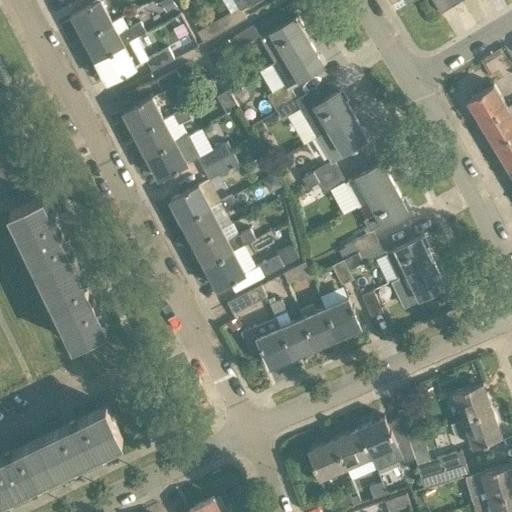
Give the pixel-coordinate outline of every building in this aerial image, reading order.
[(83,35),(113,19),(102,0),(97,0),(71,14),(83,35)] [(178,5),(174,0),(162,0),(161,1),(167,11),(178,5)] [(235,0),(239,6),(241,9),(251,3),(249,0),(235,0)] [(432,0),(440,13),(451,6),(446,0),(432,0)] [(241,9),(239,6),(230,11),(197,31),(203,42),(241,19),(237,11),(241,9)] [(83,35),(95,57),(145,30),(140,20),(128,27),(122,16),(113,21),(113,19),(83,35)] [(272,63),(285,55),(309,40),(295,17),(260,38),(274,61),(272,63)] [(258,35),(253,25),(233,37),(238,47),(258,35)] [(106,80),(146,59),(149,58),(148,57),(137,36),(146,31),(145,30),(95,57),(106,80)] [(309,40),(285,55),(272,63),(284,84),(267,95),(276,109),(296,97),(291,88),(301,81),(299,78),(323,64),(309,40)] [(175,58),(169,48),(168,47),(148,57),(149,58),(146,59),(152,70),(175,58)] [(176,69),(156,79),(162,90),(182,80),(176,69)] [(467,99),(481,122),(508,106),(494,83),(467,99)] [(215,94),(225,112),(237,105),(228,87),(215,94)] [(338,90),(304,110),(318,134),(328,128),(352,114),(338,90)] [(123,111),(134,132),(164,116),(153,95),(123,111)] [(303,107),(296,97),(276,109),(282,120),(289,116),(303,107)] [(186,106),(173,113),(179,123),(191,117),(186,106)] [(481,122),(494,144),(511,133),(511,112),(508,106),(481,122)] [(316,136),(330,160),(332,159),(333,159),(345,153),(343,150),(366,137),(352,114),(328,128),(318,134),(316,135),(316,136)] [(176,138),(164,116),(134,132),(146,154),(176,138)] [(268,129),(261,118),(251,124),(257,135),(268,129)] [(158,177),(197,156),(200,155),(189,133),(176,139),(176,138),(146,154),(158,177)] [(511,133),(494,144),(507,167),(511,163),(511,133)] [(0,148),(8,145),(3,134),(0,135),(0,148)] [(200,155),(197,156),(203,167),(233,151),(227,140),(200,155)] [(0,148),(0,162),(14,156),(8,145),(0,148)] [(209,179),(210,178),(239,163),(233,151),(203,167),(209,178),(209,179)] [(0,162),(0,175),(19,166),(14,156),(0,162)] [(339,170),(333,159),(332,159),(330,160),(313,170),(313,171),(302,177),(308,187),(311,186),(339,170)] [(369,199),(394,186),(381,162),(345,181),(358,206),(369,199)] [(24,177),(19,166),(0,175),(0,185),(1,188),(24,177)] [(339,170),(311,186),(315,194),(323,189),(324,192),(345,180),(339,170)] [(263,179),(270,192),(282,185),(275,173),(263,179)] [(24,177),(1,188),(7,199),(30,188),(24,177)] [(182,220),(211,205),(200,183),(170,198),(182,220)] [(394,186),(369,199),(376,213),(364,219),(370,230),(382,223),(407,210),(394,186)] [(232,194),(221,200),(220,201),(225,211),(238,205),(232,194)] [(75,261),(43,195),(10,212),(42,277),(75,261)] [(182,220),(193,242),(223,227),(211,205),(182,220)] [(223,227),(193,242),(205,264),(234,249),(255,238),(250,227),(229,238),(223,227)] [(378,242),(372,230),(344,244),(345,246),(339,250),(343,260),(378,242)] [(386,252),(398,277),(433,261),(420,236),(386,252)] [(284,265),(284,264),(299,256),(292,242),(276,250),(278,253),(259,264),(265,275),(284,265)] [(347,269),(383,252),(378,242),(343,260),(347,269)] [(246,271),(234,249),(205,264),(216,286),(246,271)] [(352,279),(347,269),(343,260),(332,264),(342,283),(352,279)] [(107,326),(75,261),(42,277),(73,342),(107,326)] [(444,285),(433,261),(398,277),(410,302),(444,285)] [(291,268),(284,272),(289,283),(296,279),(291,268)] [(227,301),(233,312),(267,295),(261,283),(227,301)] [(373,289),(361,295),(371,317),(383,312),(373,289)] [(347,295),(325,305),(338,336),(361,326),(347,295)] [(292,355),(315,346),(301,315),(290,320),(281,298),(270,303),(276,316),(279,325),(292,355)] [(315,346),(338,336),(325,305),(315,309),(312,303),(299,309),(301,315),(315,346)] [(270,365),(292,355),(279,325),(276,316),(240,331),(252,354),(263,349),(270,365)] [(242,326),(238,317),(227,322),(231,331),(242,326)] [(453,391),(463,418),(463,419),(492,408),(482,381),(468,386),(453,391)] [(106,405),(41,436),(57,470),(122,438),(106,405)] [(398,409),(401,417),(408,438),(420,434),(411,405),(398,409)] [(492,408),(463,419),(463,418),(451,423),(454,433),(460,436),(468,433),(473,446),(487,441),(487,440),(502,435),(492,408)] [(384,415),(358,426),(371,455),(376,467),(377,467),(378,468),(403,458),(404,461),(414,457),(408,438),(401,417),(387,422),(384,415)] [(358,426),(333,437),(346,466),(371,455),(358,426)] [(0,497),(57,470),(41,436),(0,456),(0,497)] [(346,466),(333,437),(308,448),(314,462),(313,463),(319,477),(346,466)] [(421,477),(466,462),(462,450),(417,464),(421,477)] [(425,488),(466,475),(470,474),(466,462),(421,477),(425,488)] [(470,475),(470,474),(466,475),(474,503),(489,499),(511,492),(511,463),(496,468),(496,467),(481,471),(470,475)] [(382,481),(369,486),(373,498),(387,493),(382,481)] [(474,503),(476,511),(511,511),(511,492),(489,499),(474,503)] [(328,500),(332,511),(333,511),(354,505),(349,493),(328,500)] [(406,493),(385,501),(388,511),(391,511),(410,505),(406,493)] [(221,511),(222,511),(226,509),(220,497),(216,499),(214,496),(190,508),(191,511),(221,511)]
